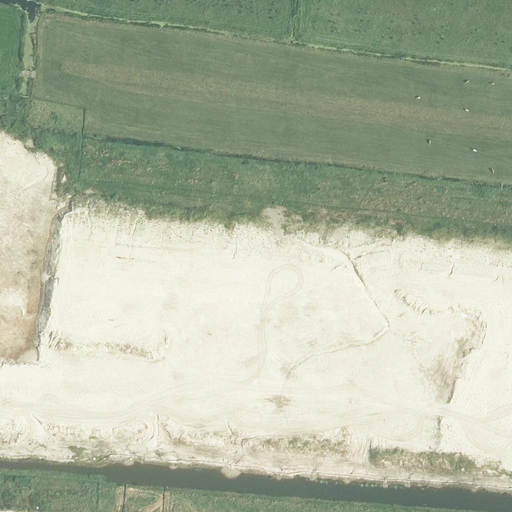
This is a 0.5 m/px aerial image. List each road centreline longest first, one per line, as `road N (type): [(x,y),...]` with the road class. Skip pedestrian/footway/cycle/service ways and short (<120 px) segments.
road 1 (track): [(19,74),(61,77),(145,45),(511,90)]
road 2 (track): [(61,77),(131,81),(168,93),(439,110),(483,126),(504,150),(503,176),(511,175)]
road 3 (residential): [(0,392),(149,404)]
